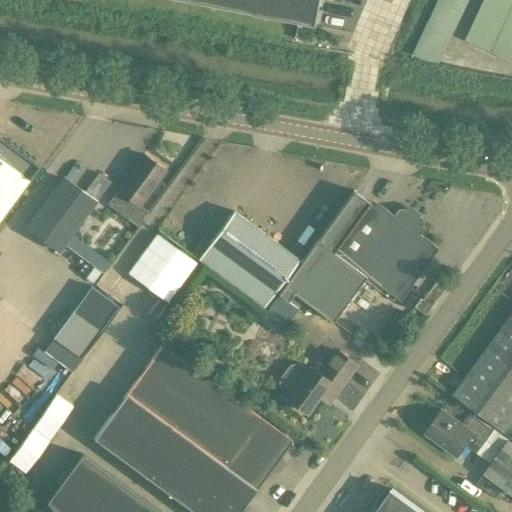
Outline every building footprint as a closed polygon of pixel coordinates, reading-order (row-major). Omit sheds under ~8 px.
[(178,0),(316,26),(321,0),(178,0)] [(440,0),(418,55),(444,66),(470,0),(440,0)] [(511,58),(511,0),(486,0),(470,42),(511,58)] [(0,218),(38,167),(0,139),(0,218)] [(116,191),(117,191),(108,203),(136,225),(147,212),(139,205),(164,172),(143,156),(116,191)] [(94,197),(109,181),(98,171),(83,188),(94,197)] [(58,252),(94,203),(62,179),(26,228),(58,252)] [(317,241),(283,286),(278,293),(287,300),(292,292),(318,312),(311,323),(324,332),(331,321),(332,322),(365,277),(375,284),(369,291),(393,309),(400,300),(422,316),(444,288),(418,268),(432,249),(415,237),(418,231),(416,221),(408,217),(398,216),(394,221),(368,203),(368,202),(353,191),(317,241)] [(221,228),(209,244),(197,259),(262,307),(274,292),(298,259),(233,212),(225,207),(213,223),(221,228)] [(90,285),(71,312),(53,339),(81,359),(118,304),(90,285)] [(265,305),(258,321),(276,330),(283,314),(265,305)] [(511,420),(511,315),(453,395),(504,432),(511,420)] [(160,345),(121,398),(251,495),(291,441),(258,417),(160,345)] [(309,367),(307,370),(302,365),(298,364),(292,364),(288,366),(279,379),(279,384),(280,388),(289,395),(286,399),(306,414),(318,397),(328,404),(346,379),(348,380),(358,366),(335,349),(325,364),(328,365),(320,376),(309,367)] [(238,511),(251,495),(121,398),(92,438),(191,511),(238,511)] [(46,403),(10,450),(22,459),(58,413),(46,403)] [(470,414),(462,425),(442,411),(426,434),(457,457),(465,445),(477,454),(494,431),(470,414)] [(507,442),(483,474),(484,475),(511,495),(511,445),(508,443),(507,442)] [(161,511),(81,453),(46,502),(55,511),(161,511)] [(422,511),(392,490),(375,511),(422,511)]
